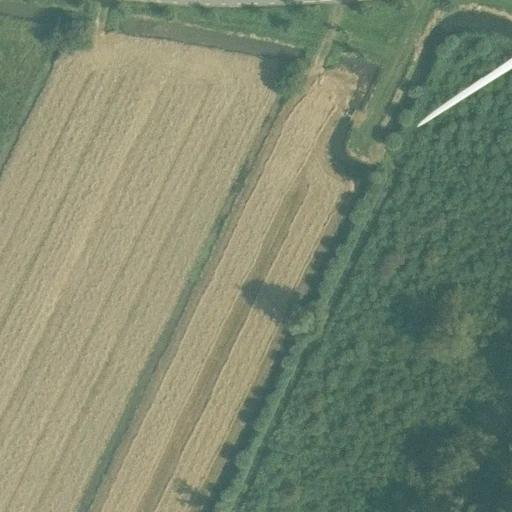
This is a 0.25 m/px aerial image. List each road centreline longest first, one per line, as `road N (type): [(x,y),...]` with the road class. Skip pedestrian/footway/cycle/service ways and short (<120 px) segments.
road 1 (track): [(429,97),(337,294)]
road 2 (track): [(396,161),(366,148),(365,123),(419,14),(418,0)]
